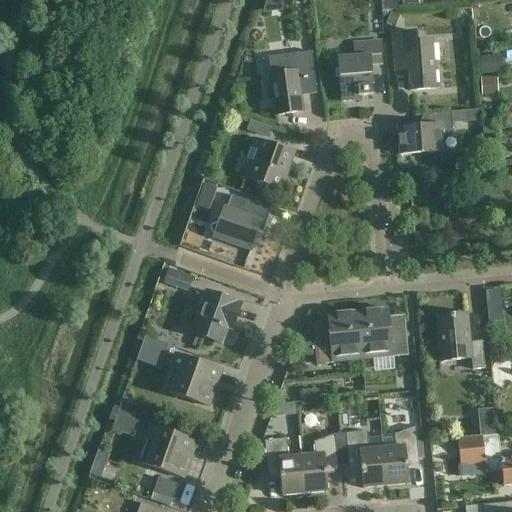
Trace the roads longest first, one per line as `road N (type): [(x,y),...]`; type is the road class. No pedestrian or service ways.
road 1 (residential): [(279,300),(379,292),(368,145),(349,137),(330,143)]
road 2 (residential): [(209,511),(279,300)]
road 3 (residential): [(330,143),(279,300)]
